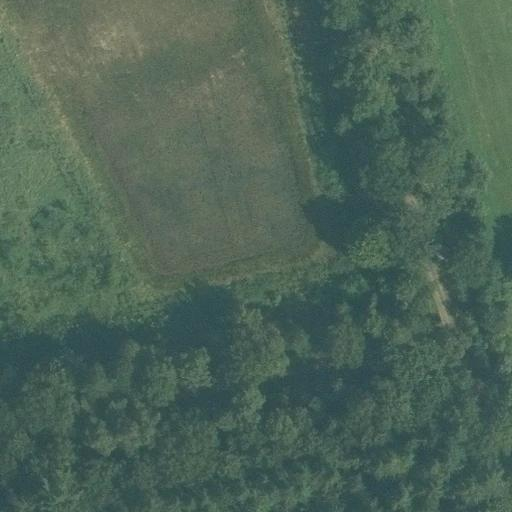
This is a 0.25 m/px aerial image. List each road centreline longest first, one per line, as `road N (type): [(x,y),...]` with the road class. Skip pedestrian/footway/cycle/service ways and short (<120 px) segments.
road 1 (track): [(0,436),(460,338)]
road 2 (track): [(460,338),(360,0)]
road 3 (track): [(510,511),(460,338)]
